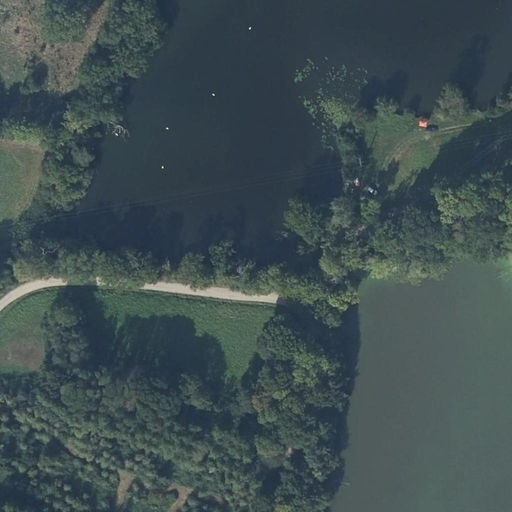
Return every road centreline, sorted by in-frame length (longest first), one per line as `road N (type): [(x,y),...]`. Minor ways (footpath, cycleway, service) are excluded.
road 1 (unclassified): [(0,305),(30,285),(75,282),(302,307)]
road 2 (track): [(302,307),(274,511)]
road 3 (track): [(343,232),(432,193),(511,138)]
road 4 (track): [(343,232),(415,244),(481,211),(511,216)]
